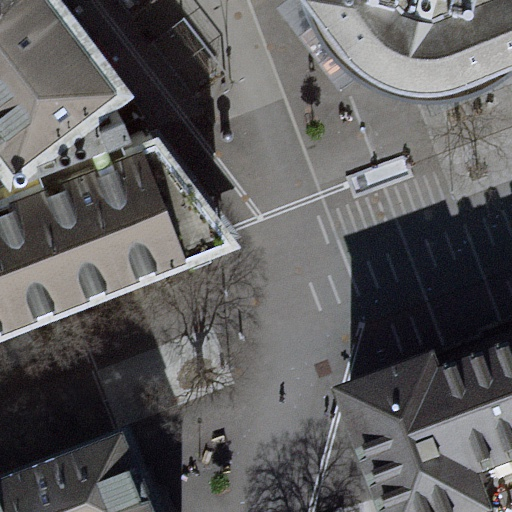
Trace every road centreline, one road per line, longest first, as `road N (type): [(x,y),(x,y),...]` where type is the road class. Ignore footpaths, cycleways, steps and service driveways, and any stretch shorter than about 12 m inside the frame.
road 1 (residential): [(208,0),(255,68),(336,292)]
road 2 (residential): [(336,292),(299,380),(262,511)]
road 3 (residential): [(511,227),(336,292)]
